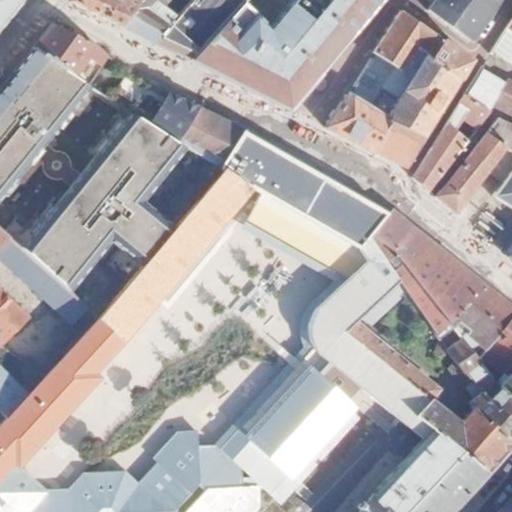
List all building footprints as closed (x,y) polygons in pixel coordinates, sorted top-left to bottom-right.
[(0,0),(0,22),(17,0),(0,0)] [(71,0),(117,23),(136,0),(71,0)] [(136,0),(117,23),(153,41),(175,15),(162,4),(165,0),(136,0)] [(188,0),(175,15),(153,41),(188,59),(241,0),(188,0)] [(241,0),(188,59),(224,77),(239,59),(262,77),(251,91),(283,107),(339,49),(379,0),(241,0)] [(434,0),(428,9),(468,40),(492,6),(495,0),(434,0)] [(471,60),(399,12),(371,54),(392,69),(396,71),(413,50),(459,79),(471,60)] [(51,22),(31,48),(70,72),(76,65),(92,45),(51,22)] [(511,33),(504,26),(490,48),(511,60),(511,33)] [(70,72),(31,48),(0,86),(0,196),(91,85),(89,84),(70,72)] [(396,71),(392,69),(362,109),(418,145),(459,79),(413,50),(396,71)] [(262,77),(239,59),(224,77),(251,91),(262,77)] [(76,65),(70,72),(89,84),(95,76),(76,65)] [(478,68),(463,91),(489,108),(492,104),(511,114),(511,81),(505,78),(502,82),(478,68)] [(141,81),(123,72),(108,96),(125,106),(141,81)] [(125,106),(134,112),(190,147),(220,165),(238,132),(240,129),(141,81),(125,106)] [(489,108),(463,91),(411,175),(426,187),(489,108)] [(342,97),(323,126),(403,167),(418,145),(362,109),(342,97)] [(190,147),(134,112),(20,249),(68,292),(112,239),(139,263),(172,224),(144,201),(190,147)] [(484,171),(486,168),(500,181),(499,183),(503,186),(494,197),(511,208),(511,124),(495,118),(465,154),(484,171)] [(220,165),(253,184),(263,189),(348,238),(360,245),(371,237),(388,212),(238,132),(220,165)] [(484,171),(465,154),(433,193),(453,209),(484,171)] [(94,316),(31,386),(23,394),(6,413),(0,419),(0,474),(10,463),(15,467),(24,457),(98,375),(94,371),(121,339),(177,275),(253,184),(220,165),(172,224),(139,263),(94,316)] [(503,186),(499,183),(490,194),(494,197),(503,186)] [(263,189),(251,211),(336,259),(348,238),(263,189)] [(371,237),(398,276),(439,335),(446,330),(453,324),(461,335),(482,362),(489,357),(502,368),(511,356),(511,306),(390,209),(388,212),(371,237)] [(476,214),(477,238),(496,238),(495,214),(476,214)] [(511,230),(498,246),(511,257),(511,230)] [(6,236),(0,243),(0,259),(70,323),(84,306),(68,292),(20,249),(6,236)] [(315,344),(330,359),(344,372),(422,437),(415,446),(403,458),(382,481),(355,511),(448,511),(456,504),(467,492),(487,469),(418,412),(430,397),(345,329),(354,319),(359,314),(398,276),(371,237),(360,245),(369,258),(319,305),(319,308),(315,316),(313,325),(312,337),(315,340),(315,344)] [(416,317),(412,319),(441,360),(451,352),(446,346),(439,335),(398,276),(359,314),(370,322),(399,294),(416,317)] [(0,347),(22,358),(44,333),(25,316),(27,314),(0,290),(0,347)] [(430,397),(418,412),(487,469),(511,441),(511,421),(490,399),(475,378),(468,368),(463,371),(454,357),(449,362),(472,396),(468,400),(471,402),(471,408),(460,421),(434,400),(438,394),(435,391),(438,386),(354,319),(345,329),(430,397)] [(453,324),(446,330),(455,340),(461,335),(453,324)] [(0,407),(6,413),(23,394),(31,386),(14,369),(6,378),(0,371),(0,407)] [(499,385),(501,386),(511,398),(511,376),(508,373),(499,385)] [(511,398),(501,386),(490,399),(511,421),(511,398)] [(10,463),(0,474),(0,510),(1,511),(245,511),(258,498),(260,478),(240,476),(242,457),(219,436),(201,435),(200,418),(180,418),(155,445),(158,448),(138,471),(122,457),(84,459),(66,474),(49,479),(24,457),(15,467),(10,463)]
